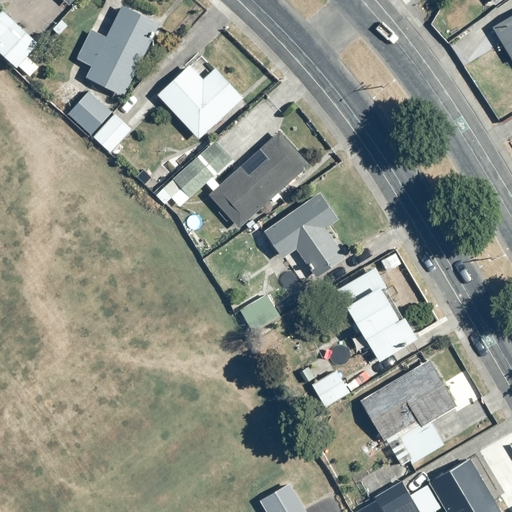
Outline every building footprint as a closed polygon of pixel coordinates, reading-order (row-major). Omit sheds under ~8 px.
[(91,66),(85,78),(123,96),(159,22),(123,4),(107,37),(91,30),(77,59),(91,66)] [(39,41),(1,9),(0,10),(0,50),(30,76),(39,65),(27,55),(39,41)] [(511,13),(492,26),(511,58),(511,13)] [(189,64),(157,95),(199,139),(243,98),(215,68),(203,79),(189,64)] [(112,109),(70,72),(49,96),(91,133),(112,109)] [(132,128),(116,113),(95,137),(111,151),(132,128)] [(280,131),(209,194),(239,227),(310,164),(280,131)] [(232,158),(215,139),(163,187),(180,206),(232,158)] [(320,192),(263,232),(282,258),(296,248),(317,277),(347,256),(327,228),(340,219),(320,192)] [(338,292),(379,361),(418,339),(405,317),(399,320),(381,290),(386,287),(376,270),(338,292)] [(430,360),(362,400),(385,439),(417,420),(421,428),(458,407),(430,360)] [(350,391),(336,369),(312,383),(325,405),(350,391)] [(501,511),(471,459),(430,483),(446,511),(501,511)] [(303,511),(308,510),(291,481),(261,499),(269,511),(303,511)]
